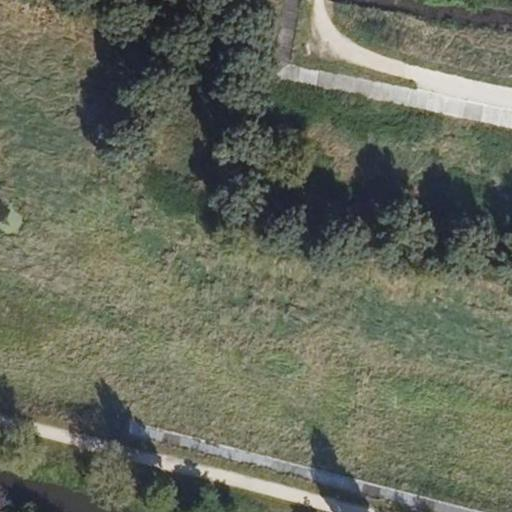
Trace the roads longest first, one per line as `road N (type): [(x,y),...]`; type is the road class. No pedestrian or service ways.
road 1 (track): [(0,419),(349,511)]
road 2 (track): [(511,95),(351,53),(322,26),(318,0)]
